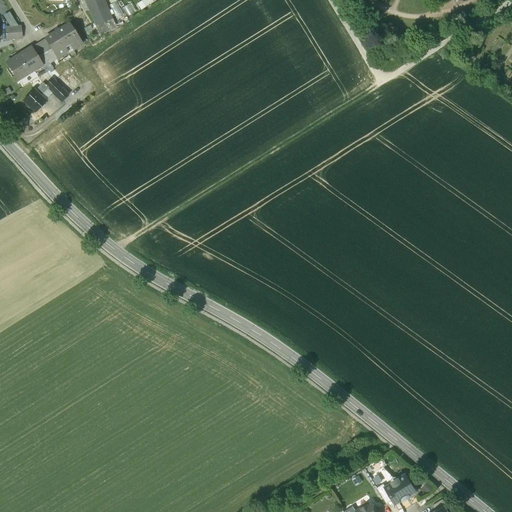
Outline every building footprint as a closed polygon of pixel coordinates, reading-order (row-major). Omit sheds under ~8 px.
[(102,0),(84,0),(95,25),(111,19),(102,0)] [(151,0),(140,0),(136,3),(140,8),(152,1),(151,0)] [(68,24),(45,38),(46,39),(52,49),(57,58),(67,52),(65,49),(71,46),(73,49),(81,44),(68,24)] [(20,26),(5,28),(6,40),(21,38),(20,26)] [(52,49),(46,39),(44,40),(50,50),(52,49)] [(50,50),(44,40),(38,43),(44,54),(50,50)] [(44,54),(38,43),(30,48),(41,65),(42,68),(50,63),(44,54)] [(30,48),(7,63),(17,80),(41,65),(30,48)] [(50,50),(44,54),(50,63),(55,60),(55,59),(57,58),(52,49),(50,50)] [(66,70),(54,82),(67,96),(79,83),(66,70)] [(54,82),(51,79),(44,86),(47,89),(61,102),(67,96),(54,82)] [(42,84),(35,91),(34,89),(22,101),(34,112),(45,100),(40,96),(47,89),(44,86),(42,84)] [(391,482),(391,484),(385,488),(392,500),(395,504),(401,500),(402,501),(409,497),(409,496),(415,492),(405,476),(399,480),(397,478),(395,477),(393,478),(391,480),(391,482)] [(392,500),(385,488),(383,484),(377,488),(386,504),(392,500)] [(443,500),(432,506),(435,511),(442,507),(446,505),(443,500)] [(377,511),(372,502),(356,511),(355,511),(377,511)]
